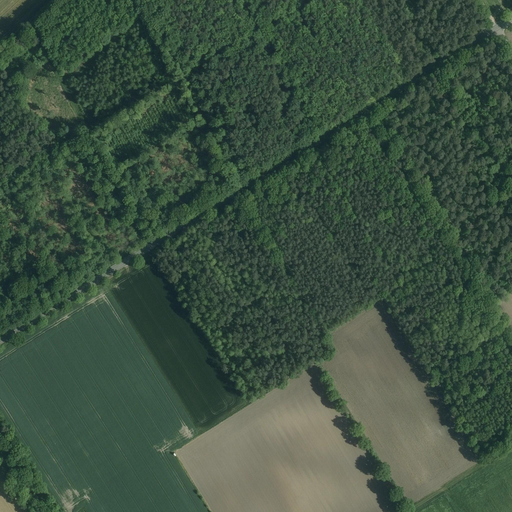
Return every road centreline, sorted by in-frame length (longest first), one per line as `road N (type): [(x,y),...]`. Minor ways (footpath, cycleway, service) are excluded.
road 1 (primary): [(497,28),(0,342)]
road 2 (track): [(406,511),(511,444)]
